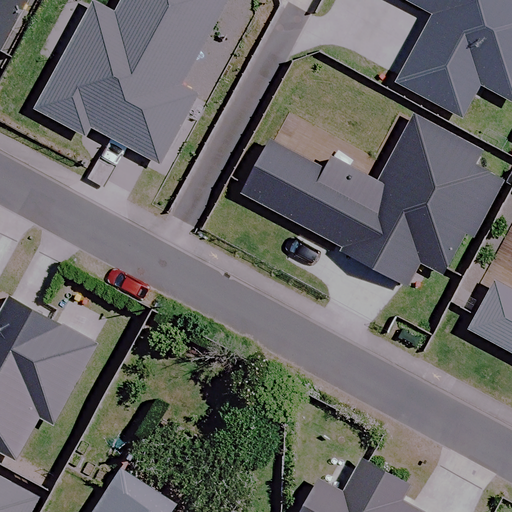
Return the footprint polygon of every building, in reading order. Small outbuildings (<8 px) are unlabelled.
[(0,0),(0,50),(27,0),(0,0)] [(95,8),(38,114),(84,139),(89,129),(160,168),(196,100),(180,91),(229,0),(127,0),(116,20),(95,8)] [(511,0),(404,0),(432,15),(395,82),(459,117),(477,83),(511,101),(511,0)] [(468,236),(498,181),(469,165),(476,152),(411,118),(375,184),(329,159),(322,172),(267,143),(240,193),(340,247),(338,251),(403,286),(417,261),(439,273),(461,233),(468,236)] [(511,294),(490,283),(465,330),(511,355),(511,294)] [(92,345),(6,298),(0,309),(0,455),(12,462),(37,417),(49,424),(92,345)] [(418,511),(398,501),(405,487),(360,462),(341,496),(315,481),(298,511),(418,511)] [(118,469),(90,511),(168,511),(173,505),(118,469)] [(0,511),(28,511),(36,499),(0,479),(0,511)]
